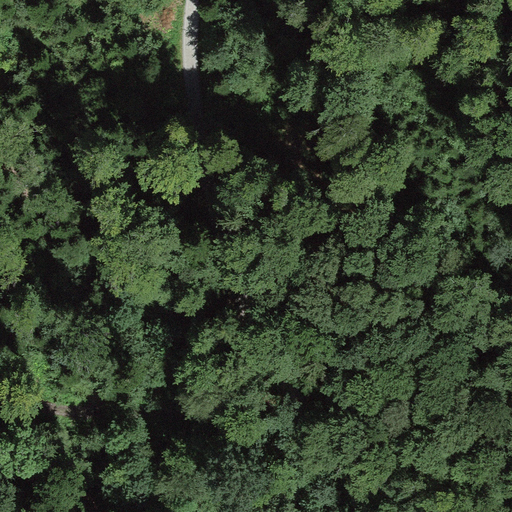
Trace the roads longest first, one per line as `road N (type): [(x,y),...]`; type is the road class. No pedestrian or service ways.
road 1 (track): [(192,0),(194,74),(230,231),(298,414),(355,511)]
road 2 (track): [(0,397),(110,419),(218,419),(511,459)]
